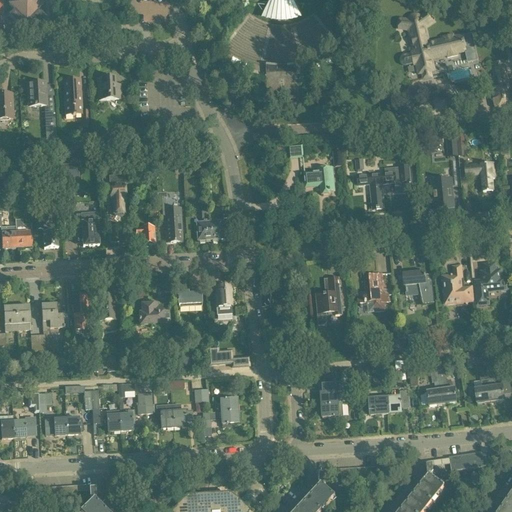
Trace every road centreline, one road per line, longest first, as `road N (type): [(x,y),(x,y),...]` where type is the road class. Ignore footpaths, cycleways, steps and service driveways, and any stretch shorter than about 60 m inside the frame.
road 1 (residential): [(249,258),(511,233)]
road 2 (residential): [(261,372),(0,385)]
road 3 (residential): [(0,274),(249,258)]
road 4 (track): [(0,167),(34,152),(221,136)]
road 5 (residential): [(249,258),(231,163),(188,47)]
road 6 (residential): [(511,346),(294,371)]
road 7 (residential): [(0,65),(17,56),(188,47)]
road 8 (residential): [(96,465),(264,451)]
